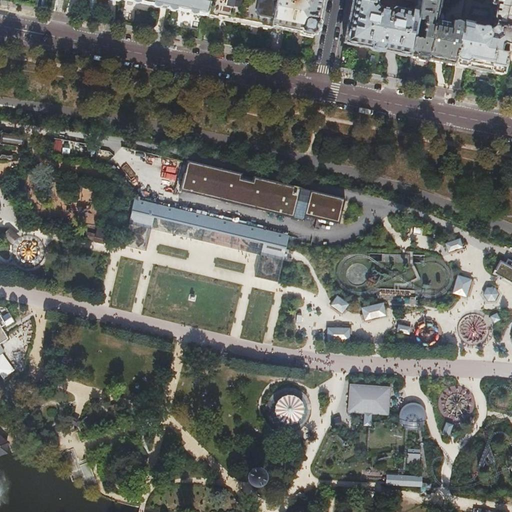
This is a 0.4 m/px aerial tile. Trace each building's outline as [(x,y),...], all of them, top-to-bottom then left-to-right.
[(128,0),(167,8),(206,15),(209,0),(128,0)] [(209,0),(206,15),(237,21),(270,28),(270,26),(275,0),(209,0)] [(275,0),(270,26),(289,29),(300,32),(300,34),(312,36),(313,35),(315,35),(321,0),(275,0)] [(352,0),(344,43),(377,49),(409,56),(420,0),(404,0),(405,0),(416,2),(415,7),(411,9),(411,10),(394,6),(389,9),(380,7),(377,3),(378,0),(352,0)] [(420,0),(409,56),(433,60),(453,64),(462,21),(462,19),(453,18),(453,21),(451,21),(450,23),(436,20),(439,0),(420,0)] [(462,21),(453,64),(479,69),(502,74),(506,54),(511,25),(511,0),(491,0),(491,3),(492,5),(496,6),(494,17),(495,20),(494,25),(489,29),(488,28),(487,28),(487,27),(486,27),(485,27),(484,27),(480,27),(473,26),(473,23),(462,21)] [(0,141),(0,144),(22,148),(23,137),(1,134),(0,141)] [(81,165),(84,148),(45,142),(42,158),(81,165)] [(298,190),(187,162),(180,189),(292,216),(298,190)] [(310,193),(305,216),(338,222),(343,200),(310,193)] [(274,234),(134,200),(131,212),(154,218),(262,243),(285,249),(288,237),(274,234)] [(128,225),(129,225),(124,244),(145,250),(150,230),(260,254),(260,256),(255,276),(276,282),(281,261),(282,261),(284,254),(285,249),(262,243),(154,218),(131,212),(128,225)] [(3,237),(12,242),(17,234),(8,229),(3,237)] [(106,243),(106,237),(105,237),(106,230),(97,229),(96,235),(95,240),(95,242),(103,244),(103,242),(106,243)] [(95,240),(96,235),(83,232),(82,237),(95,240)] [(445,243),(448,252),(463,247),(460,238),(445,243)] [(19,261),(37,262),(38,245),(20,244),(19,261)] [(501,262),(495,274),(511,283),(511,262),(508,260),(506,265),(501,262)] [(471,279),(458,275),(453,294),(466,298),(471,279)] [(486,287),(483,295),(487,301),(495,301),(499,294),(494,287),(486,287)] [(338,296),(331,305),(343,313),(349,304),(338,296)] [(386,304),(364,307),(366,321),(388,317),(386,304)] [(498,325),(491,314),(483,318),(490,330),(498,325)] [(0,344),(8,339),(1,327),(5,325),(6,327),(14,322),(12,318),(4,322),(0,315),(0,353),(4,352),(0,344)] [(398,324),(396,331),(406,334),(408,326),(398,324)] [(352,328),(326,327),(326,341),(351,342),(352,328)] [(14,370),(2,354),(0,355),(0,373),(0,374),(4,378),(14,370)] [(392,386),(349,383),(347,414),(389,418),(392,386)] [(294,389),(285,390),(278,393),(273,397),(270,406),(270,415),(273,422),(278,426),(286,430),(294,430),(302,426),(308,419),(310,412),(309,403),(306,397),(301,393),(294,389)] [(409,431),(412,431),(415,431),(418,430),(420,428),(422,427),(424,424),(425,422),(425,419),(425,417),(425,414),(424,411),(422,409),(420,407),(418,406),(415,405),(412,405),(410,405),(407,406),(405,407),(403,409),(401,411),(400,414),(399,416),(399,419),(400,422),(401,424),(402,426),(404,428),(406,429),(407,430),(409,431)] [(441,434),(449,437),(453,424),(445,422),(441,434)] [(0,457),(8,454),(10,445),(0,436),(0,435),(0,457)] [(189,441),(183,446),(196,462),(202,457),(189,441)] [(65,450),(68,470),(77,469),(75,449),(65,450)] [(419,464),(420,450),(411,450),(411,453),(407,453),(406,463),(419,464)] [(88,462),(81,464),(85,479),(92,478),(88,462)] [(249,485),(252,486),(253,486),(254,486),(256,485),(257,484),(259,482),(260,479),(260,477),(259,473),(257,472),(255,470),(252,470),(249,470),(246,472),(245,474),(244,478),(245,481),(247,484),(249,485)] [(421,481),(421,477),(386,475),(386,479),(385,485),(421,487),(421,481)]
